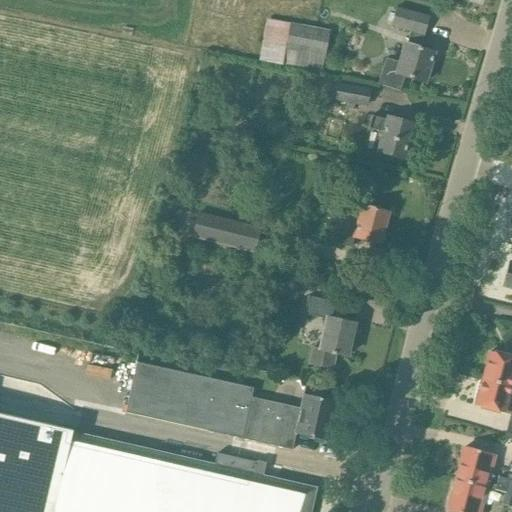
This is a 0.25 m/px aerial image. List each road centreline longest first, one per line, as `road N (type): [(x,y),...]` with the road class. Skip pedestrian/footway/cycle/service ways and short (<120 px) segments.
road 1 (tertiary): [(375,511),(436,257),(511,3)]
road 2 (unknown): [(0,358),(70,384),(124,424),(380,488)]
